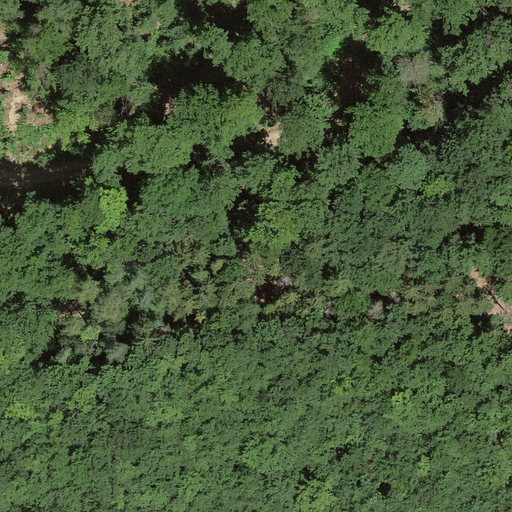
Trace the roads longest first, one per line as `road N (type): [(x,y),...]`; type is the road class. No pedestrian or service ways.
road 1 (track): [(0,175),(326,132),(511,120)]
road 2 (track): [(0,171),(362,0)]
